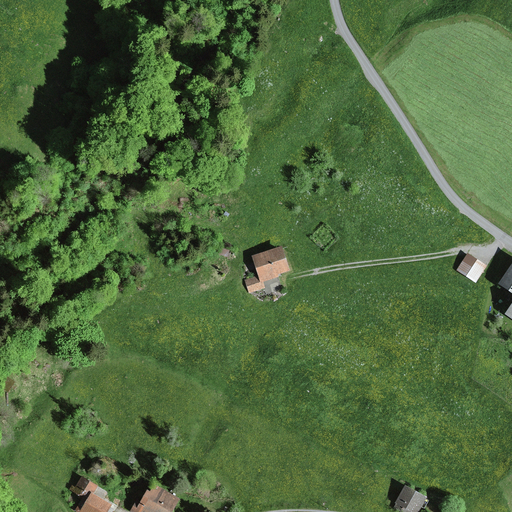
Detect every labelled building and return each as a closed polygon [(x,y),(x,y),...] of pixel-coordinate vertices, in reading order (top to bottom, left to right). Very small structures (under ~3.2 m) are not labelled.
[(262,274),(245,280),(250,295),(266,289),(264,282),(293,273),(285,248),(257,257),(262,274)] [(486,268),(468,257),(458,272),(476,283),(486,268)] [(511,271),(501,286),(511,293),(511,271)] [(422,511),(430,498),(409,486),(397,507),(406,511),(422,511)] [(175,511),(181,502),(156,487),(147,502),(140,497),(132,509),(136,511),(175,511)] [(110,511),(114,507),(91,493),(78,511),(110,511)]
